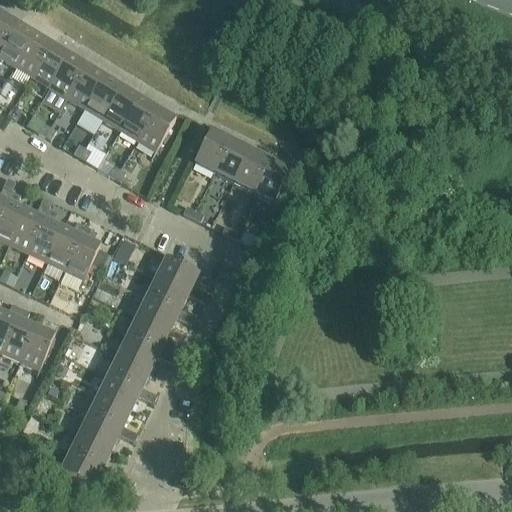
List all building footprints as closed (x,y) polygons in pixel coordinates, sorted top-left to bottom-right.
[(0,56),(16,29),(0,19),(0,56)] [(34,40),(16,29),(0,56),(0,63),(14,73),(34,40)] [(51,51),(34,40),(14,73),(32,83),(51,51)] [(69,61),(51,51),(32,83),(49,94),(69,61)] [(86,72),(69,61),(49,94),(67,104),(86,72)] [(104,83),(86,72),(67,104),(84,115),(104,83)] [(121,93),(104,83),(84,115),(102,126),(121,93)] [(139,104),(121,93),(102,126),(119,136),(139,104)] [(156,115),(139,104),(119,136),(137,147),(156,115)] [(14,112),(9,121),(14,124),(20,116),(14,112)] [(175,126),(156,115),(137,147),(155,158),(175,126)] [(44,129),(38,139),(44,142),(49,133),(44,129)] [(49,133),(44,142),(50,146),(56,137),(49,133)] [(193,169),(213,179),(229,147),(209,137),(193,169)] [(249,156),(229,147),(213,179),(233,189),(249,156)] [(73,160),(79,163),(84,154),(78,150),(73,160)] [(90,158),(84,154),(79,163),(85,167),(90,158)] [(269,166),(249,156),(233,189),(252,199),(269,166)] [(119,175),(113,172),(110,170),(112,167),(104,162),(96,174),(114,185),(119,175)] [(289,176),(269,166),(252,199),(272,209),(289,176)] [(125,179),(119,175),(114,185),(120,188),(125,179)] [(7,185),(2,194),(11,198),(15,189),(7,185)] [(2,206),(0,204),(0,221),(11,198),(2,194),(0,198),(4,202),(2,206)] [(20,202),(11,198),(0,221),(0,246),(9,251),(25,217),(10,210),(12,206),(17,207),(20,202)] [(43,204),(39,211),(48,215),(51,208),(43,204)] [(39,224),(25,217),(9,251),(27,259),(48,215),(39,211),(37,216),(41,220),(39,224)] [(182,219),(191,223),(194,216),(186,212),(182,219)] [(49,223),(54,224),(57,219),(48,215),(27,259),(45,268),(62,234),(47,227),(49,223)] [(203,221),(194,216),(191,223),(200,228),(203,221)] [(76,241),(62,234),(45,268),(64,277),(85,233),(76,228),(74,234),(78,237),(76,241)] [(221,239),(230,243),(233,236),(225,232),(221,239)] [(94,237),(85,233),(64,277),(83,286),(99,252),(84,245),(86,241),(91,242),(94,237)] [(242,240),(233,236),(230,243),(238,247),(242,240)] [(123,245),(115,262),(127,268),(135,251),(123,245)] [(165,264),(155,285),(187,301),(197,280),(165,264)] [(202,283),(199,289),(209,294),(212,288),(202,283)] [(187,301),(155,285),(145,304),(178,320),(180,316),(187,301)] [(184,328),(187,320),(180,316),(178,320),(145,304),(136,324),(168,339),(176,324),(184,328)] [(12,323),(0,318),(0,359),(1,360),(20,314),(11,311),(9,316),(13,319),(12,323)] [(29,318),(20,314),(1,360),(19,368),(34,333),(19,326),(21,323),(27,323),(29,318)] [(195,324),(187,320),(184,328),(191,331),(195,324)] [(168,339),(136,324),(126,343),(159,359),(161,355),(168,339)] [(54,341),(34,333),(19,368),(39,376),(54,341)] [(164,366),(168,359),(161,355),(159,359),(126,343),(117,362),(149,378),(157,363),(164,366)] [(176,362),(168,359),(164,366),(172,370),(176,362)] [(149,378),(117,362),(107,382),(139,398),(141,394),(149,378)] [(145,406),(149,398),(141,394),(139,398),(107,382),(97,402),(130,418),(137,402),(145,406)] [(51,392),(47,398),(55,402),(58,396),(51,392)] [(156,402),(149,398),(145,406),(153,409),(156,402)] [(130,418),(97,402),(88,421),(120,437),(122,433),(130,418)] [(19,404),(15,414),(21,416),(26,407),(19,404)] [(120,437),(88,421),(78,441),(110,457),(118,441),(126,445),(130,437),(122,433),(120,437)] [(137,440),(130,437),(126,445),(133,448),(137,440)] [(110,457),(78,441),(69,460),(101,476),(103,472),(110,457)] [(101,476),(69,460),(59,480),(91,496),(99,480),(107,483),(111,475),(103,472),(101,476)] [(118,479),(111,475),(107,483),(114,487),(118,479)]
